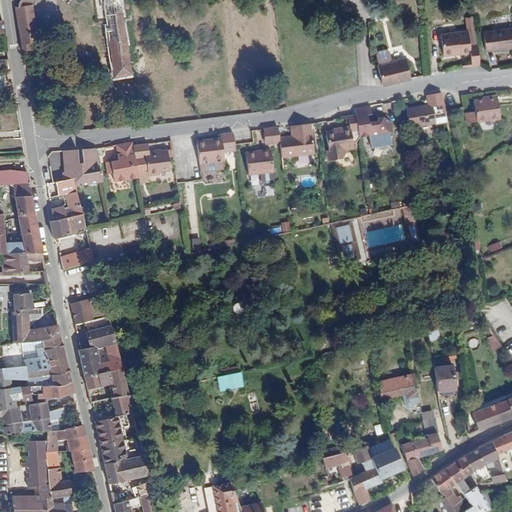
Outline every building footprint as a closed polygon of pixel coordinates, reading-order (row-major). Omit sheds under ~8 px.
[(17,0),(17,1),(17,8),(15,9),(21,50),(32,49),(31,44),(32,43),(25,0),(17,0)] [(131,82),(118,0),(101,0),(114,85),(131,82)] [(511,25),(484,29),(487,48),(511,44),(511,25)] [(480,63),(477,40),(468,40),(467,35),(441,38),(444,58),(461,56),(471,55),(471,63),(480,63)] [(377,67),(376,67),(382,85),(408,75),(403,58),(389,63),(386,54),(383,52),(381,52),(375,55),(374,57),(377,67)] [(462,64),(471,63),(471,55),(461,56),(462,64)] [(0,68),(9,69),(8,57),(0,58),(0,68)] [(445,117),(454,115),(451,93),(437,96),(437,104),(415,107),(418,127),(446,123),(445,117)] [(509,94),(497,95),(498,98),(485,100),(486,109),(478,110),(479,120),(511,115),(509,94)] [(368,128),(369,135),(378,134),(380,136),(390,134),(390,132),(402,130),(401,122),(393,115),(390,116),(390,119),(380,121),(378,113),(382,112),(381,103),(364,106),(365,114),(368,128)] [(359,130),(368,128),(365,114),(356,115),(358,125),(348,126),(348,128),(333,131),(336,150),(335,151),(336,159),(348,157),(353,152),(353,147),(361,146),(359,130)] [(287,141),(289,156),(321,152),(317,123),(298,126),(299,134),(286,136),(287,141)] [(286,136),(285,126),(269,128),(272,143),(287,141),(286,136)] [(230,157),(242,155),(239,133),(226,134),(226,137),(218,138),(218,141),(203,144),(206,164),(230,160),(230,157)] [(138,142),(122,145),(124,160),(111,162),(114,176),(119,174),(121,183),(143,179),(140,158),(138,145),(138,142)] [(174,169),(173,157),(172,149),(154,151),(154,143),(138,145),(140,158),(151,156),(153,175),(164,173),(163,170),(174,169)] [(101,182),(96,148),(79,150),(80,158),(77,159),(78,168),(64,172),(66,181),(76,179),(78,186),(92,184),(92,186),(98,185),(98,183),(101,182)] [(280,149),(254,153),(257,173),(271,171),(272,179),(284,177),(280,149)] [(75,150),(60,152),(64,172),(78,168),(77,159),(75,150)] [(143,179),(144,183),(153,181),(153,175),(151,156),(140,158),(143,179)] [(6,168),(0,168),(0,188),(16,187),(27,245),(9,246),(7,217),(0,217),(0,256),(5,256),(29,254),(43,252),(28,174),(6,168)] [(50,185),(53,200),(66,198),(80,194),(78,186),(76,179),(66,181),(50,185)] [(71,218),(86,214),(80,194),(66,198),(71,218)] [(56,214),(57,220),(71,218),(66,198),(53,200),(56,214)] [(56,237),(57,238),(81,233),(80,230),(89,227),(86,214),(71,218),(57,220),(53,221),(56,237)] [(283,231),(291,230),(290,221),(282,222),(283,231)] [(338,226),(340,242),(353,241),(352,224),(338,226)] [(271,227),(272,234),(282,233),(281,225),(271,227)] [(375,226),(363,229),(367,248),(402,240),(399,225),(376,230),(375,226)] [(491,251),(503,248),(500,241),(489,245),(491,251)] [(208,254),(207,242),(199,243),(201,255),(208,254)] [(358,267),(354,246),(343,248),(345,260),(349,260),(350,268),(358,267)] [(66,267),(97,260),(95,251),(64,257),(66,267)] [(29,254),(5,256),(8,277),(16,277),(16,275),(31,274),(30,260),(45,260),(43,252),(29,254)] [(17,316),(18,331),(33,330),(31,313),(35,312),(34,296),(17,297),(19,315),(17,316)] [(73,303),(77,324),(85,322),(96,321),(92,300),(73,303)] [(243,308),(241,307),(239,308),(237,309),(237,311),(237,313),(238,315),(241,316),(243,315),(245,314),(245,311),(245,309),(243,308)] [(118,344),(112,317),(96,321),(85,322),(91,350),(101,348),(108,346),(118,344)] [(33,331),(34,343),(46,340),(62,336),(60,326),(33,331)] [(429,330),(430,340),(440,339),(439,329),(429,330)] [(18,331),(20,348),(32,344),(34,343),(33,331),(33,330),(18,331)] [(497,334),(487,337),(492,351),(501,348),(497,334)] [(50,370),(33,374),(35,381),(71,375),(62,336),(46,340),(48,349),(52,364),(48,365),(50,370)] [(477,338),(469,341),(473,350),(481,347),(477,338)] [(34,343),(32,344),(32,352),(48,349),(46,340),(34,343)] [(20,348),(10,350),(11,374),(32,369),(32,352),(32,344),(20,348)] [(86,379),(125,370),(118,344),(108,346),(111,361),(104,363),(101,348),(91,350),(80,351),(86,379)] [(2,376),(5,395),(17,393),(17,387),(29,385),(30,391),(73,384),(71,375),(35,381),(33,374),(32,369),(11,374),(2,376)] [(456,369),(439,371),(441,381),(443,394),(459,393),(456,369)] [(110,400),(132,395),(125,370),(86,379),(89,391),(107,387),(110,400)] [(221,381),(244,377),(243,370),(220,373),(221,381)] [(246,390),(244,377),(221,381),(222,385),(217,386),(218,394),(246,390)] [(426,415),(417,380),(386,385),(391,402),(407,399),(412,419),(426,415)] [(73,384),(30,391),(30,397),(40,396),(40,401),(76,396),(73,384)] [(30,391),(21,392),(22,398),(25,398),(26,404),(31,403),(30,397),(30,391)] [(5,395),(7,408),(7,410),(23,408),(22,398),(21,392),(17,393),(5,395)] [(128,414),(136,413),(132,395),(110,400),(109,400),(111,410),(96,414),(97,422),(128,414)] [(500,426),(511,422),(511,403),(498,408),(500,426)] [(38,418),(51,416),(50,405),(36,407),(38,418)] [(7,410),(8,420),(9,428),(27,426),(25,408),(23,408),(7,410)] [(480,434),(500,426),(498,408),(478,416),(480,434)] [(70,418),(68,409),(65,409),(62,413),(51,416),(52,422),(61,420),(70,418)] [(96,422),(100,446),(124,441),(121,429),(130,427),(128,414),(97,422),(96,422)] [(52,422),(51,416),(38,418),(39,424),(52,422)] [(62,431),(61,420),(52,422),(54,432),(58,432),(62,431)] [(9,428),(11,439),(45,434),(54,432),(52,422),(39,424),(27,426),(9,428)] [(436,424),(429,426),(432,439),(439,437),(436,424)] [(405,434),(406,436),(408,446),(430,438),(426,425),(412,430),(412,432),(405,434)] [(84,429),(83,428),(70,430),(73,439),(74,443),(82,442),(88,442),(86,428),(84,429)] [(73,439),(70,430),(62,431),(58,432),(59,440),(73,439)] [(54,432),(45,434),(45,441),(47,452),(60,451),(59,440),(58,432),(54,432)] [(511,436),(492,445),(500,463),(511,457),(511,436)] [(432,439),(408,448),(416,479),(424,475),(423,467),(444,457),(439,437),(432,439)] [(24,444),(25,452),(29,452),(29,459),(47,458),(47,452),(45,441),(24,444)] [(100,446),(105,465),(138,458),(136,451),(126,453),(124,441),(100,446)] [(467,460),(478,483),(492,477),(498,489),(510,487),(505,476),(503,471),(500,463),(492,445),(489,446),(467,460)] [(96,473),(89,446),(75,448),(77,456),(79,456),(83,474),(96,473)] [(402,448),(379,453),(383,467),(386,481),(409,475),(402,448)] [(343,454),(345,461),(350,460),(360,457),(362,457),(360,450),(349,453),(343,454)] [(60,451),(47,452),(47,458),(47,461),(61,459),(60,451)] [(362,457),(360,457),(364,472),(369,470),(383,467),(379,453),(362,457)] [(327,458),(329,465),(345,461),(343,454),(327,458)] [(138,491),(140,500),(153,497),(147,455),(138,458),(105,465),(109,486),(143,479),(145,488),(138,491)] [(350,460),(352,468),(353,474),(364,472),(360,457),(350,460)] [(16,505),(18,511),(47,511),(47,504),(51,504),(50,498),(49,482),(47,461),(47,458),(29,459),(29,463),(31,463),(32,469),(28,470),(29,473),(32,473),(32,479),(29,480),(30,489),(37,488),(38,499),(16,501),(16,505)] [(47,461),(49,482),(63,481),(61,459),(47,461)] [(345,461),(329,465),(331,473),(352,468),(350,460),(345,461)] [(458,465),(448,472),(459,487),(466,497),(476,489),(474,487),(472,486),(467,488),(464,483),(467,482),(458,465)] [(371,477),(367,479),(370,491),(388,487),(386,481),(383,467),(369,470),(371,477)] [(433,483),(444,497),(455,511),(463,506),(455,498),(454,499),(450,493),(459,487),(448,472),(433,483)] [(492,477),(478,483),(482,491),(498,489),(492,477)] [(367,479),(356,482),(356,485),(363,506),(373,502),(370,491),(367,479)] [(70,497),(75,497),(73,481),(63,481),(49,482),(50,498),(70,497)] [(242,511),(242,510),(234,487),(207,493),(212,511),(242,511)] [(455,511),(487,511),(476,489),(466,497),(474,510),(470,511),(467,511),(463,506),(455,511)] [(47,504),(47,511),(77,511),(75,497),(70,497),(71,502),(51,504),(47,504)] [(141,511),(155,511),(153,497),(140,500),(141,511)] [(455,511),(444,497),(432,506),(436,511),(455,511)] [(114,505),(114,511),(128,511),(127,503),(114,505)]
